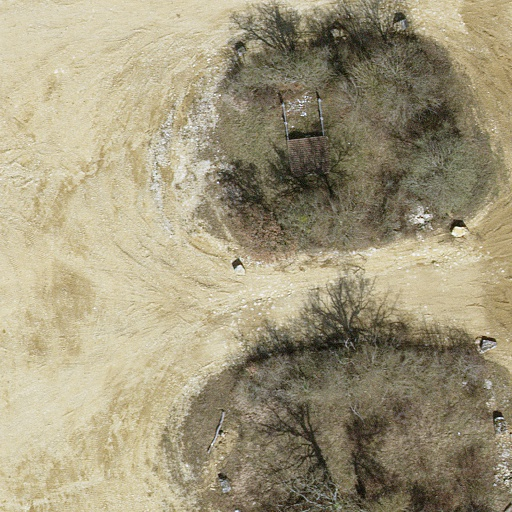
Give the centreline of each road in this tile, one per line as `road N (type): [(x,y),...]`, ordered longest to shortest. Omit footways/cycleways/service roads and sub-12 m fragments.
road 1 (track): [(511,254),(7,344)]
road 2 (track): [(0,308),(46,511)]
road 3 (track): [(0,25),(144,0)]
